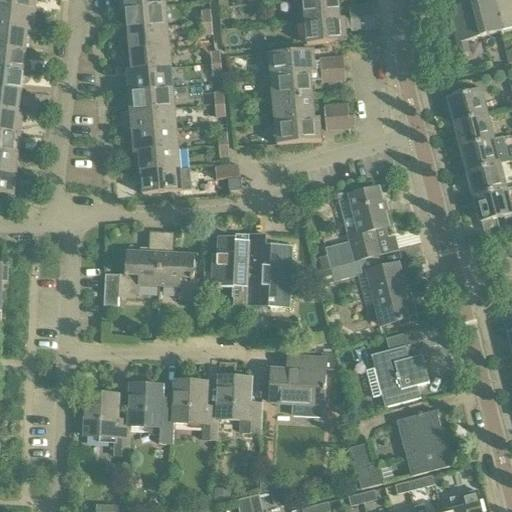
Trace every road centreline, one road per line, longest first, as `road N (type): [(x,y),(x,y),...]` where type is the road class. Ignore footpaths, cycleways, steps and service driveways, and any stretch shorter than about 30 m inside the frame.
road 1 (residential): [(74,223),(256,208),(289,167),(373,148)]
road 2 (residential): [(312,349),(67,344)]
road 3 (residential): [(53,227),(73,0)]
road 4 (residential): [(511,498),(457,285)]
road 5 (residential): [(58,511),(67,344)]
road 6 (residential): [(457,285),(421,138)]
road 7 (residential): [(421,138),(401,0)]
road 8 (residential): [(67,344),(74,223)]
